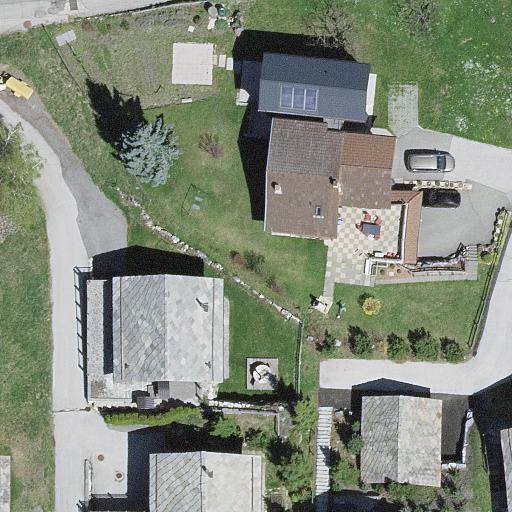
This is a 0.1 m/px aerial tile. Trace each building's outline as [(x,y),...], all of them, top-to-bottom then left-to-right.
[(264,109),(374,125),(382,68),(273,52),(264,109)] [(411,149),(276,134),(264,240),(343,249),(347,214),(403,220),(411,149)] [(235,297),(91,302),(93,414),(228,398),(235,297)] [(444,414),(363,403),(359,488),(437,491),(444,414)] [(263,511),(264,468),(158,468),(155,511),(263,511)] [(24,511),(30,474),(0,474),(0,511),(24,511)]
